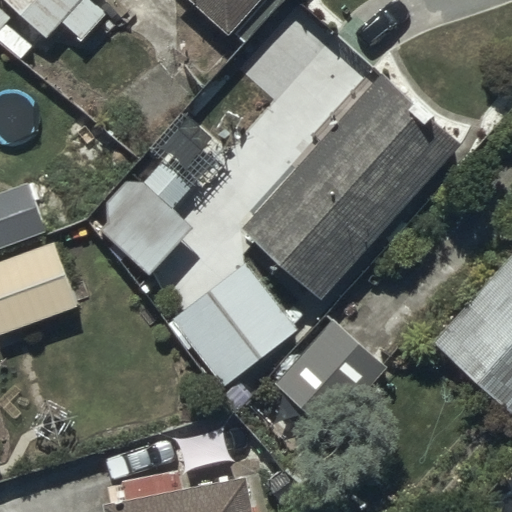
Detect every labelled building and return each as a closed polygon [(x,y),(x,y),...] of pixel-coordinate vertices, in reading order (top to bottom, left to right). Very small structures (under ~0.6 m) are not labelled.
[(0,0),(0,5),(46,51),(64,32),(81,49),(104,25),(84,6),(90,0),(0,0)] [(172,0),(226,48),(234,40),(246,51),(290,3),(286,0),(172,0)] [(381,91),(244,242),(241,245),(316,313),(456,159),(381,91)] [(106,236),(100,241),(148,286),(190,241),(132,186),(106,214),(106,236)] [(26,195),(0,204),(0,257),(43,242),(26,195)] [(50,252),(0,269),(0,345),(74,318),(50,252)] [(511,265),(432,353),(511,425),(511,265)] [(245,274),(172,330),(223,396),(296,339),(245,274)] [(288,379),(275,392),(322,440),(384,380),(327,322),(279,370),(288,379)] [(246,511),(242,489),(131,511),(246,511)]
